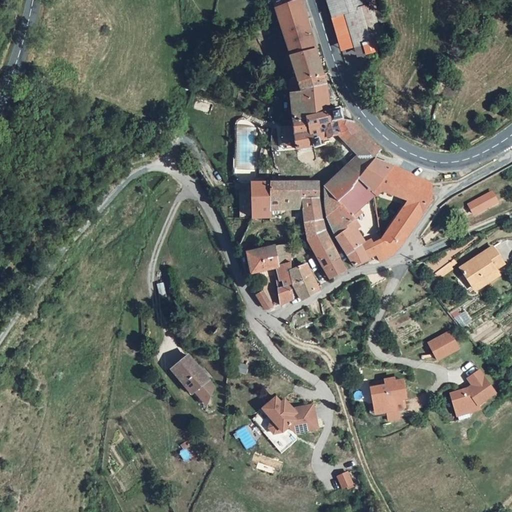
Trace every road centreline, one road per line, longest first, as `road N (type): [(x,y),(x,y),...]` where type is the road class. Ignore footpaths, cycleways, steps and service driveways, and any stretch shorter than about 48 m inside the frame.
road 1 (residential): [(0,340),(130,178),(160,166),(201,198),(258,312),(273,318),(405,259)]
road 2 (secondary): [(502,142),(466,160),(437,162),(404,151),(354,100),(315,0)]
road 3 (track): [(380,494),(333,364),(297,344),(273,318)]
road 4 (residential): [(405,259),(375,325),(374,347),(447,372)]
road 5 (residential): [(405,259),(440,196),(509,161),(502,142)]
